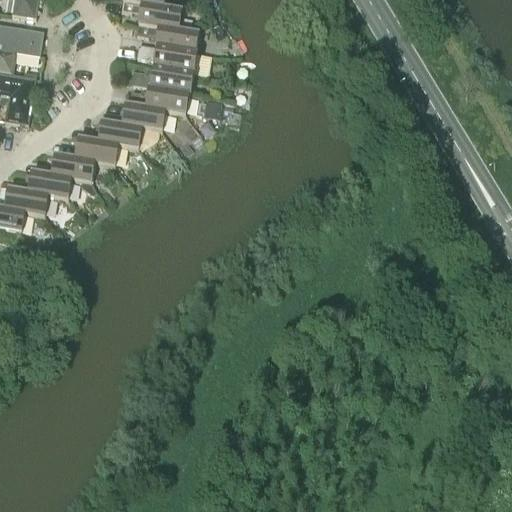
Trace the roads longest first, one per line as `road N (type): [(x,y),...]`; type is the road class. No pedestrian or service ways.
road 1 (secondary): [(370,0),(511,234)]
road 2 (residential): [(80,0),(109,43),(99,101),(0,171)]
